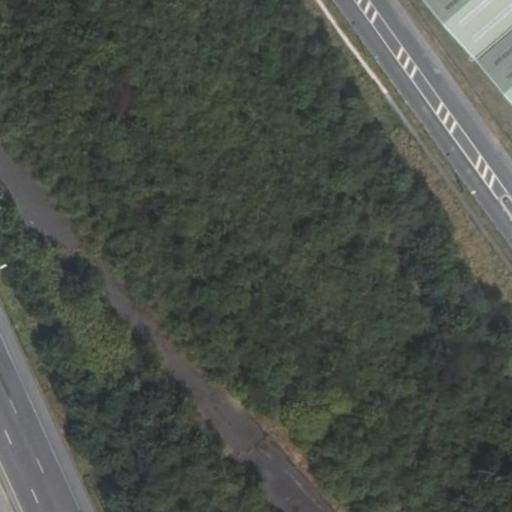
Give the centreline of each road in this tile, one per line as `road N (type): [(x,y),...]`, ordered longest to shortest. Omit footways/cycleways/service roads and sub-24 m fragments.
road 1 (tertiary): [(344,0),(511,234)]
road 2 (tertiary): [(511,181),(382,0)]
road 3 (motorway): [(52,511),(0,398)]
